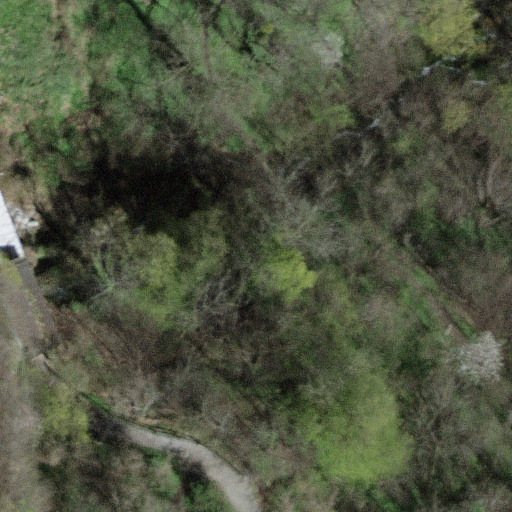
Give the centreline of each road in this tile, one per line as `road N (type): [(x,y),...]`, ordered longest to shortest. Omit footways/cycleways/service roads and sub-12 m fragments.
road 1 (track): [(209,0),(224,110),(280,185),(306,216),(429,290),(501,378)]
road 2 (track): [(92,312),(0,117)]
